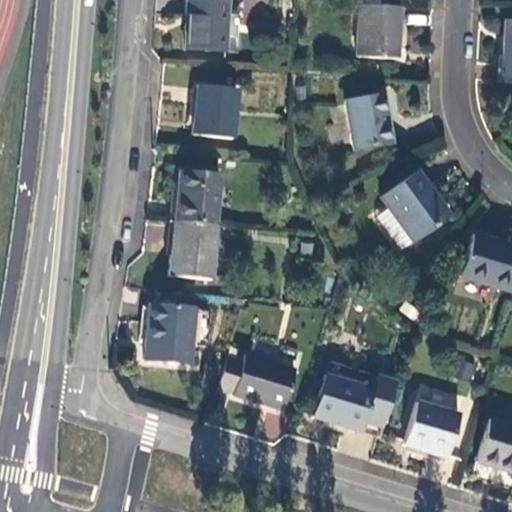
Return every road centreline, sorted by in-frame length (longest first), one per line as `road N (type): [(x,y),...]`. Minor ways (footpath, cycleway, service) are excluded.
road 1 (primary): [(64,0),(41,241),(0,480)]
road 2 (residential): [(125,0),(84,409)]
road 3 (primary): [(51,400),(87,0)]
road 4 (residential): [(396,511),(113,424)]
road 5 (residential): [(458,0),(456,111),(482,163),(511,187)]
